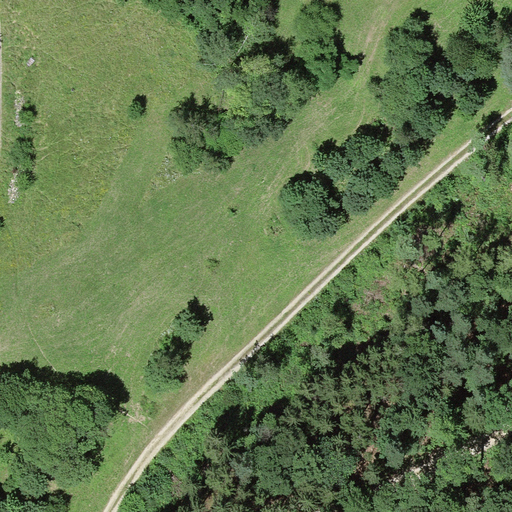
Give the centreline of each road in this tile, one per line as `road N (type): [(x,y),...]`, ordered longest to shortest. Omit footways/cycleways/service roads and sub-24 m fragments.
road 1 (track): [(511,113),(200,397),(141,461),(112,511)]
road 2 (track): [(321,511),(511,429)]
